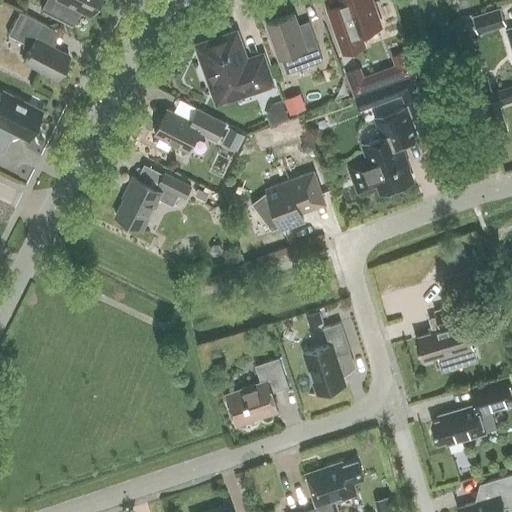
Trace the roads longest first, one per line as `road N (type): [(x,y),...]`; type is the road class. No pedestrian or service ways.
road 1 (residential): [(394,408),(351,252),(366,237),(511,189)]
road 2 (residential): [(77,511),(394,408)]
road 3 (tertiary): [(49,219),(136,43),(175,0)]
